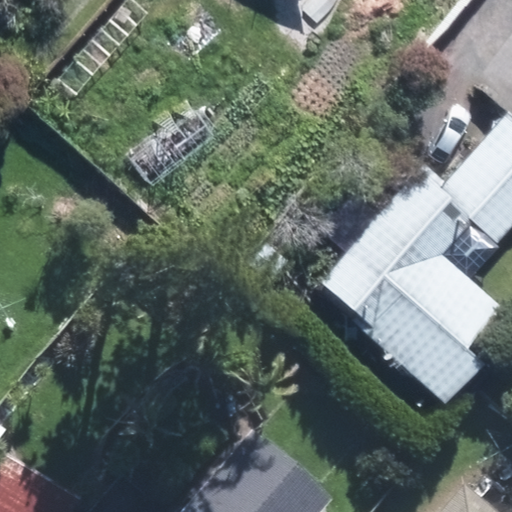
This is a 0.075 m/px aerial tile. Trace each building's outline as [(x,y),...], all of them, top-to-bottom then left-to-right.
[(313,292),(437,405),(510,325),(436,257),(469,223),(491,244),(511,220),(511,120),(504,114),(439,185),(419,167),(370,221),(360,212),(330,245),(340,256),(315,283),(319,286),(313,292)] [(244,264),(266,286),(285,264),(264,244),(244,264)] [(324,511),(330,506),(250,438),(188,511),(324,511)] [(0,511),(60,511),(69,497),(0,457),(0,511)] [(489,511),(468,493),(451,511),(489,511)]
